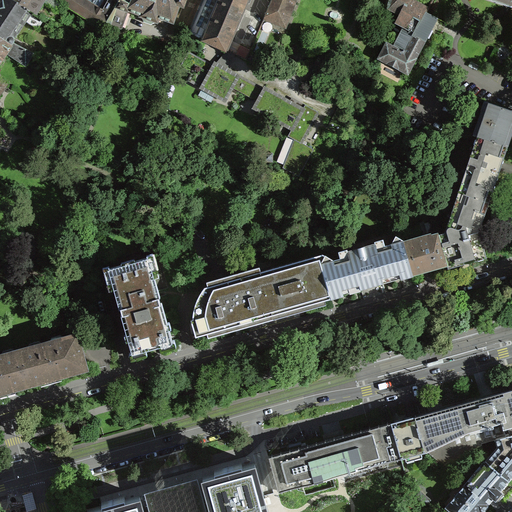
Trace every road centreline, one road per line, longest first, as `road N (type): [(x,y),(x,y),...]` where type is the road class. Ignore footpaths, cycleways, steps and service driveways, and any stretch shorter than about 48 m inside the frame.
road 1 (secondary): [(511,268),(8,411)]
road 2 (secondary): [(27,479),(511,350)]
